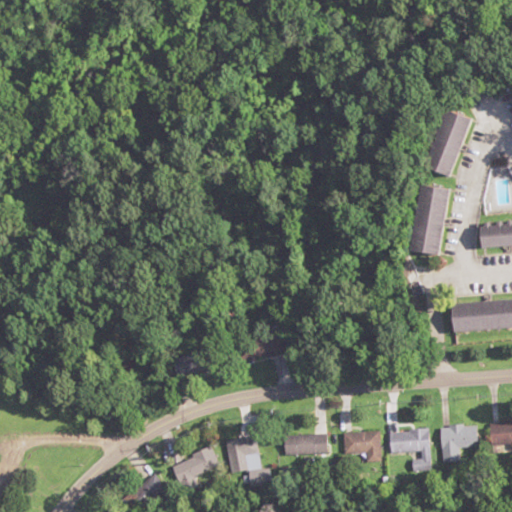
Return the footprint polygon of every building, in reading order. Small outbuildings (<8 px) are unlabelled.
[(441,109),(465,118),(443,175),(419,166),(441,109)] [(421,185),(450,190),(440,257),(410,252),(421,185)] [(476,227),(511,224),(511,245),(478,248),(476,227)] [(449,303),(511,298),(511,326),(452,331),(449,303)] [(239,360),(274,357),(272,338),(237,342),(239,360)] [(174,357),(174,376),(197,376),(197,357),(174,357)] [(511,421),(489,421),(489,445),(511,445),(511,421)] [(476,445),(475,425),(440,426),(441,461),(459,461),(459,445),(476,445)] [(388,431),(389,453),(420,453),(420,470),(430,470),(429,430),(388,431)] [(343,454),(366,454),(366,463),(380,463),(380,432),(343,433),(343,454)] [(226,441),(232,474),(261,468),(256,436),(226,441)] [(283,436),(283,455),(328,455),(328,436),(283,436)] [(218,468),(209,449),(171,467),(180,487),(218,468)] [(135,487),(146,504),(165,491),(154,474),(135,487)]
